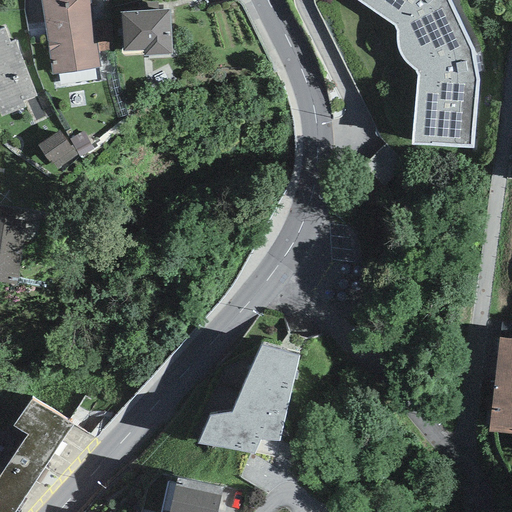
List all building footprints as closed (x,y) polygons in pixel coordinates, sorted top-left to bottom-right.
[(89,0),(39,0),(51,75),(100,67),(89,0)] [(358,0),(395,25),(397,32),(397,45),(399,53),(404,60),(414,69),(417,78),(412,144),(471,148),(476,83),(471,50),(447,0),(358,0)] [(169,10),(120,13),(122,52),(143,51),(144,56),(172,54),(169,10)] [(4,28),(0,29),(0,113),(1,117),(25,107),(23,102),(36,97),(14,41),(10,43),(4,28)] [(58,131),(37,146),(50,164),(51,164),(56,170),(78,154),(72,145),(70,147),(58,131)] [(406,165),(386,144),(364,165),(384,186),(406,165)] [(24,222),(0,218),(0,280),(15,283),(24,222)] [(511,338),(498,337),(489,432),(511,434),(511,338)] [(299,356),(262,345),(231,413),(209,416),(197,445),(254,453),(260,440),(279,441),(299,356)] [(14,511),(72,425),(30,398),(11,427),(26,436),(0,475),(0,511),(14,511)] [(216,511),(222,487),(176,478),(169,511),(216,511)]
